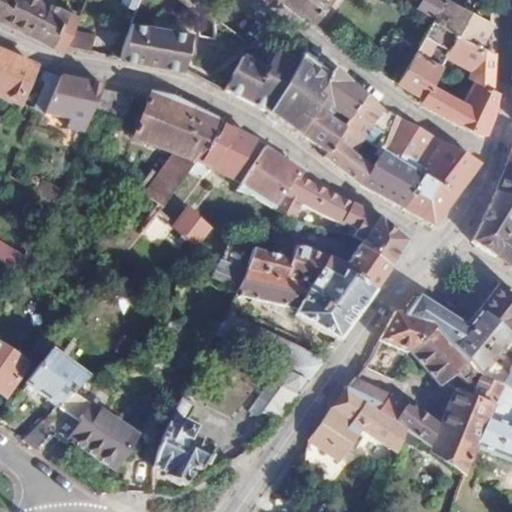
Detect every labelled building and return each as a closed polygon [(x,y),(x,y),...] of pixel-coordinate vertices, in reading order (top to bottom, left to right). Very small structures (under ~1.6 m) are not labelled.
[(62,53),(64,47),(76,18),(37,0),(0,0),(0,21),(1,22),(62,53)] [(281,0),(289,6),(309,21),(323,0),(281,0)] [(422,0),(418,8),(434,17),(457,31),(456,34),(479,46),(490,26),(445,1),(445,0),(422,0)] [(434,17),(417,48),(433,57),(439,45),(448,50),(444,57),(470,71),(470,78),(476,81),(489,87),(491,53),(479,46),(456,34),(457,31),(434,17)] [(118,58),(141,62),(164,66),(166,66),(182,68),(189,35),(133,23),(118,58)] [(433,57),(417,48),(397,82),(398,83),(423,97),(432,79),(442,61),(433,57)] [(32,67),(0,54),(0,96),(17,103),(32,67)] [(242,58),(225,92),(266,114),(297,65),(280,54),(269,72),(242,58)] [(329,81),(301,60),(297,65),(266,114),(324,157),(347,124),(327,109),(331,103),(352,118),(365,98),(335,72),(329,81)] [(34,111),(41,113),(56,76),(47,74),(32,110),(34,111)] [(41,113),(85,126),(89,116),(100,90),(101,86),(56,76),(41,113)] [(432,79),(423,97),(420,103),(481,137),(490,115),(496,91),(489,87),(476,81),(467,98),(432,79)] [(100,90),(89,116),(122,124),(131,97),(100,90)] [(150,98),(148,101),(135,139),(172,152),(157,175),(149,171),(140,183),(147,188),(144,192),(160,204),(186,169),(192,160),(216,122),(169,99),(150,98)] [(347,124),(324,157),(323,159),(358,183),(362,186),(372,167),(357,156),(367,140),(382,150),(383,149),(394,118),(383,111),(367,100),(365,98),(352,118),(347,124)] [(424,175),(405,210),(432,225),(475,166),(407,125),(394,118),(383,149),(382,150),(424,175)] [(251,140),(216,122),(192,160),(207,167),(226,176),(234,171),(251,140)] [(511,141),(510,141),(500,175),(511,179),(511,141)] [(301,173),(261,146),(237,191),(275,209),(290,181),(297,180),(298,178),(301,173)] [(372,167),(362,186),(372,192),(405,210),(424,175),(382,150),(372,167)] [(192,160),(186,169),(202,177),(207,167),(192,160)] [(511,179),(500,175),(493,195),(511,202),(511,179)] [(290,181),(275,209),(291,217),(296,218),(302,204),(342,226),(345,222),(355,228),(351,236),(362,240),(361,242),(389,268),(403,243),(376,217),(298,178),(297,180),(290,181)] [(493,258),(510,235),(511,231),(511,202),(493,195),(469,243),(493,258)] [(189,206),(174,226),(196,242),(210,222),(189,206)] [(154,212),(139,233),(154,243),(169,223),(154,212)] [(511,236),(510,235),(493,258),(505,265),(511,269),(511,236)] [(99,249),(118,260),(127,249),(106,236),(99,249)] [(254,247),(247,265),(309,282),(320,267),(336,279),(341,272),(371,294),(389,268),(361,242),(346,265),(328,253),(293,243),(288,256),(254,247)] [(0,252),(0,265),(5,268),(9,263),(11,258),(0,252)] [(309,282),(247,265),(238,289),(301,306),(309,282)] [(320,267),(309,282),(301,306),(298,312),(338,341),(371,294),(341,272),(336,279),(320,267)] [(511,296),(496,283),(475,312),(504,336),(511,342),(511,296)] [(462,329),(451,321),(417,299),(414,297),(408,306),(402,316),(430,325),(429,327),(436,332),(449,345),(464,361),(484,383),(493,388),(508,370),(487,358),(504,336),(475,312),(465,325),(462,329)] [(321,363),(328,354),(323,352),(320,357),(238,315),(240,309),(231,304),(216,333),(241,347),(239,351),(280,371),(288,375),(306,383),(321,363)] [(402,316),(394,314),(378,342),(405,354),(429,327),(430,325),(402,316)] [(436,332),(429,327),(405,354),(438,387),(464,361),(449,345),(436,332)] [(0,396),(4,399),(12,389),(28,366),(0,346),(0,396)] [(34,371),(24,385),(53,406),(67,391),(88,378),(49,351),(34,371)] [(511,365),(508,370),(493,388),(497,390),(510,397),(511,397),(511,365)] [(12,389),(17,393),(24,385),(34,371),(28,366),(12,389)] [(272,381),(280,387),(288,375),(280,371),(272,381)] [(261,412),(277,423),(306,383),(288,375),(280,387),(261,412)] [(343,393),(372,415),(381,402),(352,382),(343,393)] [(484,383),(475,402),(489,408),(497,390),(493,388),(484,383)] [(185,390),(181,397),(195,404),(198,398),(185,390)] [(489,408),(474,443),(511,458),(511,427),(499,422),(510,397),(497,390),(489,408)] [(53,406),(36,423),(47,432),(60,440),(63,436),(110,468),(132,435),(67,391),(53,406)] [(425,452),(460,476),(468,458),(474,443),(489,408),(475,402),(450,391),(450,392),(435,426),(425,452)] [(359,434),(394,458),(403,436),(372,415),(343,393),(306,441),(337,464),(359,434)] [(181,397),(145,463),(159,471),(158,475),(179,485),(188,467),(197,471),(209,448),(194,441),(184,435),(189,426),(184,424),(195,404),(181,397)] [(372,415),(403,436),(425,452),(435,426),(409,409),(406,414),(384,398),(381,402),(372,415)] [(36,423),(20,440),(35,449),(47,432),(36,423)] [(184,435),(194,441),(199,432),(189,426),(184,435)]
